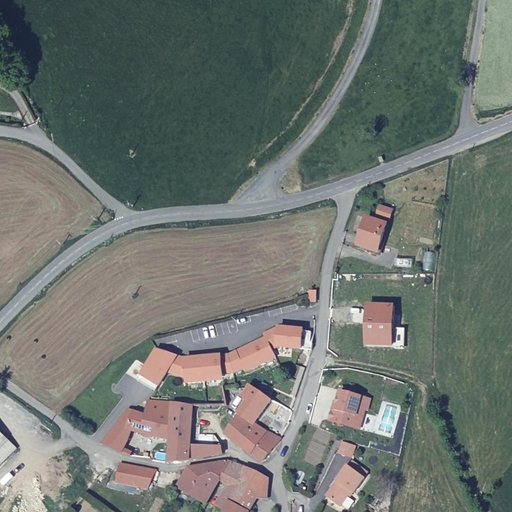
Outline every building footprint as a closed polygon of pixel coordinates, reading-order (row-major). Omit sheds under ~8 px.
[(391,220),(394,210),(379,206),(376,215),(391,220)] [(378,256),(388,225),(365,218),(355,248),(378,256)] [(317,303),(317,292),(309,291),(309,303),(317,303)] [(391,347),(393,308),(366,307),(364,347),(391,347)] [(311,343),(312,333),(304,332),(304,331),(279,329),(264,336),(266,339),(228,357),(183,362),(155,353),(136,383),(153,394),(165,375),(185,381),(185,386),(203,384),(203,381),(222,379),(222,376),(233,375),(243,370),(245,373),(275,358),(271,351),(277,348),(312,351),(313,344),(311,343)] [(254,426),(271,398),(248,387),(241,400),(246,402),(238,417),(254,426)] [(352,430),(357,411),(365,414),(367,415),(371,402),(340,393),(337,403),(334,415),(330,414),(328,420),(331,424),(352,430)] [(281,441),(254,426),(238,417),(246,402),(241,400),(231,415),(235,417),(225,436),(260,465),(281,441)] [(190,435),(191,408),(148,404),(146,409),(143,409),(140,414),(130,413),(120,425),(140,431),(170,439),(167,463),(223,455),(224,448),(214,438),(190,435)] [(360,433),(365,414),(357,411),(352,430),(360,433)] [(130,445),(140,431),(120,425),(111,437),(130,445)] [(0,465),(16,449),(0,433),(0,465)] [(124,456),(130,445),(111,437),(103,448),(124,456)] [(229,478),(235,466),(227,462),(189,467),(176,490),(206,506),(219,484),(229,478)] [(357,473),(360,468),(353,463),(350,468),(357,473)] [(356,496),(367,481),(365,479),(368,474),(360,468),(357,473),(350,468),(347,465),(336,480),(338,481),(325,497),(339,508),(351,492),(356,496)] [(147,491),(158,470),(120,466),(118,474),(114,487),(147,491)] [(219,484),(229,489),(237,493),(248,472),(235,466),(229,478),(219,484)] [(270,489),(269,483),(248,472),(237,493),(226,511),(249,511),(258,496),(265,499),(270,489)] [(114,487),(118,474),(110,473),(108,487),(114,487)] [(222,511),(226,511),(237,493),(229,489),(217,509),(222,511)]
